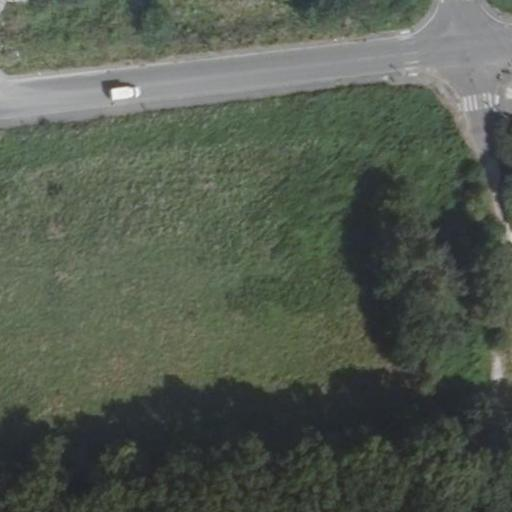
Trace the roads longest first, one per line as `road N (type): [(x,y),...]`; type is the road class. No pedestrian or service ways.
road 1 (unclassified): [(0,100),(466,48)]
road 2 (track): [(466,48),(511,301)]
